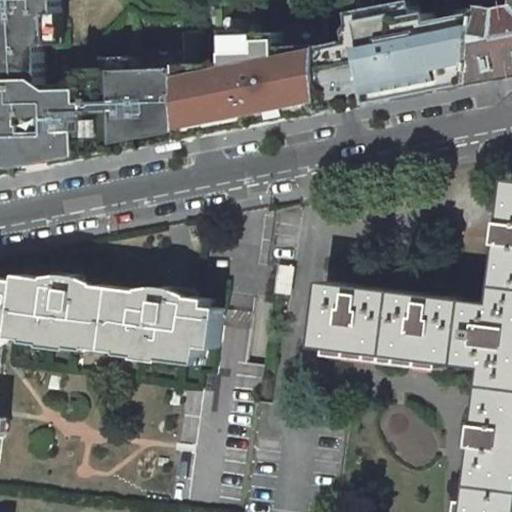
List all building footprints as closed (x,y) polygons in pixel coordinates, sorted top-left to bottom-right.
[(0,0),(0,174),(186,140),(186,129),(184,64),(167,66),(168,72),(143,73),(142,66),(84,69),(85,84),(85,93),(46,95),(45,85),(44,43),(63,42),(62,13),(61,0),(0,0)] [(511,0),(489,0),(487,24),(479,83),(511,76),(511,0)] [(382,101),(479,83),(487,24),(483,23),(480,21),(478,18),(476,14),(456,19),(441,22),(438,9),(425,13),(422,3),(379,4),(381,16),(358,20),(354,26),(357,38),(327,44),(330,112),(366,105),(363,89),(379,85),(382,101)] [(425,13),(438,9),(437,3),(422,3),(425,13)] [(453,6),(438,9),(441,22),(456,19),(453,6)] [(72,13),(62,13),(63,42),(72,42),(72,13)] [(232,62),(184,64),(186,129),(240,127),(240,130),(285,121),(285,110),(307,109),(308,116),(330,112),(327,44),(295,45),(295,54),(285,55),(285,41),(284,31),(252,32),(252,28),(231,29),(232,62)] [(295,41),(285,41),(285,55),(295,54),(295,45),(295,41)] [(46,95),(85,93),(85,84),(45,85),(46,95)] [(363,89),(366,105),(382,101),(379,85),(363,89)] [(307,109),(285,110),(285,121),(308,116),(307,109)] [(240,127),(186,129),(186,140),(240,130),(240,127)] [(511,197),(501,285),(511,286),(511,197)] [(292,293),(295,268),(280,266),(277,291),(292,293)] [(78,341),(95,344),(94,348),(110,350),(119,288),(103,286),(103,288),(85,286),(86,276),(56,272),(51,275),(50,278),(24,275),(24,281),(17,333),(16,337),(33,340),(34,335),(51,338),(50,342),(77,346),(78,341)] [(0,361),(4,331),(17,333),(24,281),(0,277),(0,361)] [(401,290),(329,281),(321,346),(392,355),(401,290)] [(511,286),(501,285),(499,302),(472,298),(464,364),(490,368),(488,385),(511,387),(511,286)] [(197,291),(165,287),(163,297),(147,295),(148,291),(119,288),(110,350),(127,353),(127,348),(144,350),(143,358),(143,360),(168,364),(168,362),(169,354),(206,359),(208,348),(221,350),(227,309),(213,307),(214,301),(199,298),(199,295),(197,291)] [(472,298),(401,290),(392,355),(411,357),(464,364),(472,298)] [(33,343),(50,345),(50,342),(51,338),(34,335),(33,340),(33,343)] [(77,349),(94,351),(94,348),(95,344),(78,341),(77,346),(77,349)] [(77,346),(50,342),(50,345),(50,347),(77,351),(77,349),(77,346)] [(126,356),(143,358),(144,350),(127,348),(127,353),(126,356)] [(168,362),(205,367),(206,359),(169,354),(168,362)] [(511,387),(488,385),(482,430),(476,484),(511,488),(511,387)] [(337,511),(350,412),(262,401),(247,511),(337,511)] [(511,511),(511,488),(476,484),(472,511),(511,511)]
